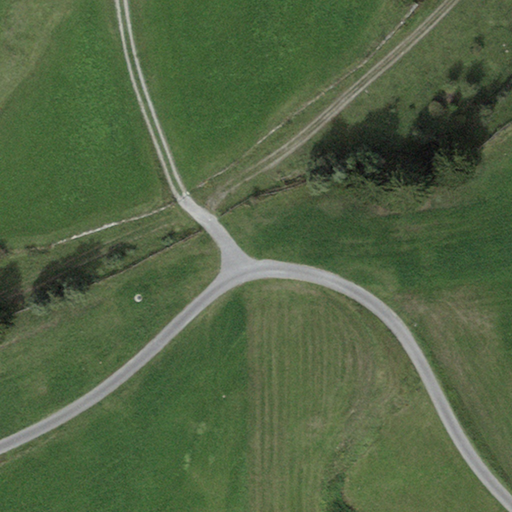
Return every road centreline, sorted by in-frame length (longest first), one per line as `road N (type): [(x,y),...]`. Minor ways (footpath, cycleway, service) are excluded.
road 1 (track): [(511,503),(480,472),(400,330),(345,285),(295,272),(246,273),(110,391),(0,451)]
road 2 (track): [(452,0),(295,145),(191,209),(0,295)]
road 3 (track): [(246,273),(171,175),(129,58),(123,0)]
